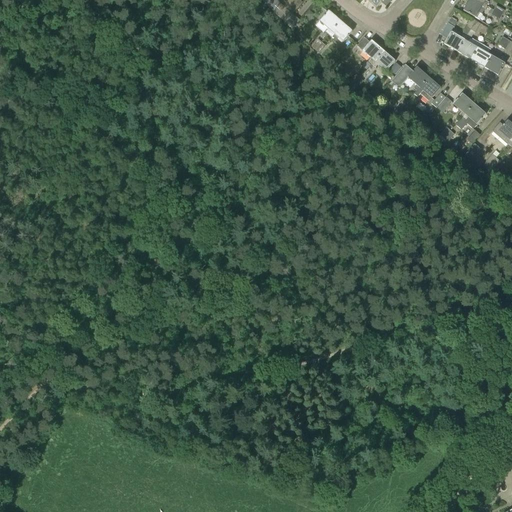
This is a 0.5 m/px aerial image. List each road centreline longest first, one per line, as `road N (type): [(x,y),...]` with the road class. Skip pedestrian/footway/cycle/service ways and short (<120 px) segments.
road 1 (track): [(77,0),(227,134),(241,168),(0,428)]
road 2 (track): [(41,385),(162,393),(511,306)]
